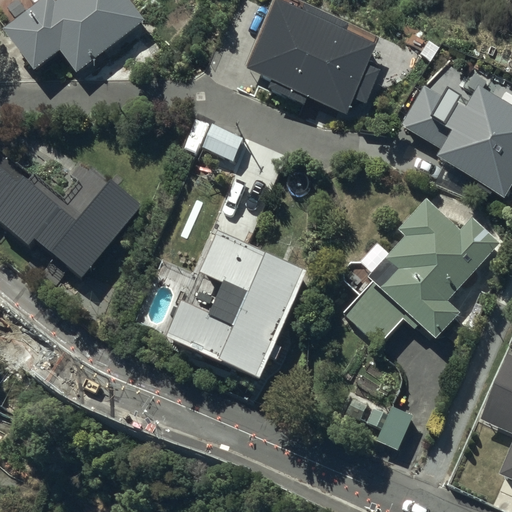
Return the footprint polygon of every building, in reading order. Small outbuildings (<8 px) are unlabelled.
[(77,87),(144,31),(117,0),(80,0),(55,22),(49,14),(5,52),(36,87),(60,67),(77,87)] [(304,32),(277,22),(250,91),(273,100),(271,105),(306,119),(309,111),(348,126),(354,110),(367,115),(380,81),(369,76),(375,59),(346,48),(349,42),(306,26),(304,32)] [(505,212),(511,198),(511,125),(479,108),(475,116),(448,102),(444,109),(424,98),(403,137),(449,162),(440,178),(479,199),(478,201),(491,208),(492,206),(505,212)] [(82,296),(140,216),(110,194),(79,237),(0,179),(0,231),(52,269),(44,280),(69,298),(76,289),(79,291),(65,311),(97,334),(110,316),(82,296)] [(447,314),(498,254),(472,232),(461,245),(426,215),(399,246),(405,251),(367,294),(370,296),(344,326),(380,357),(403,330),(415,341),(418,338),(436,354),(461,326),(447,314)] [(308,285),(217,252),(201,297),(246,313),(235,348),(180,329),(166,367),(261,400),(308,285)] [(511,500),(511,368),(509,367),(481,436),(511,447),(511,468),(501,496),(511,500)] [(398,461),(413,426),(392,417),(391,419),(376,413),(375,415),(354,406),(346,424),(382,439),(377,452),(398,461)]
